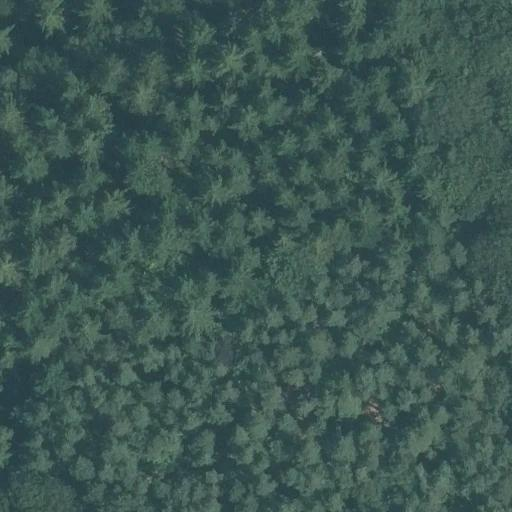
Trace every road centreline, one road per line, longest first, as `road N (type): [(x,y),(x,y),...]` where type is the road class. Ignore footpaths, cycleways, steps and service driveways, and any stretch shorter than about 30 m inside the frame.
road 1 (track): [(0,97),(208,0)]
road 2 (track): [(0,422),(184,511)]
